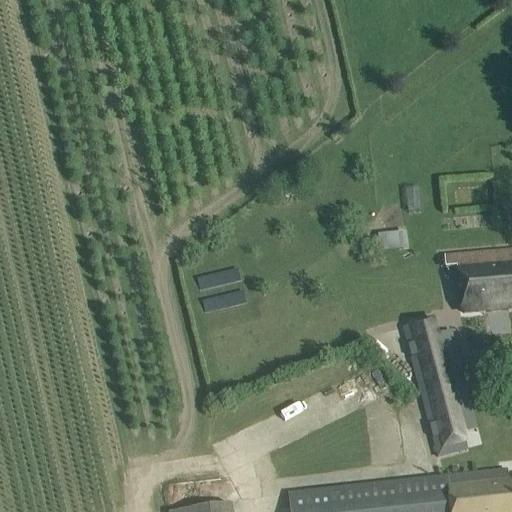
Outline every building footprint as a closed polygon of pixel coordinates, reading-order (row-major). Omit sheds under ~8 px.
[(406,248),(405,232),(377,234),(378,250),(406,248)] [(511,250),(503,252),(444,258),(446,270),(458,269),(463,316),(511,310),(511,250)] [(434,321),(404,329),(421,393),(470,380),(457,330),(438,336),(434,321)] [(501,350),(488,352),(492,374),(504,372),(501,350)] [(470,381),(421,393),(438,458),(467,450),(462,434),(481,427),(470,381)] [(292,419),(338,401),(335,392),(288,410),(292,419)] [(507,471),(487,473),(289,496),(290,511),(511,511),(511,480),(508,481),(507,471)]
